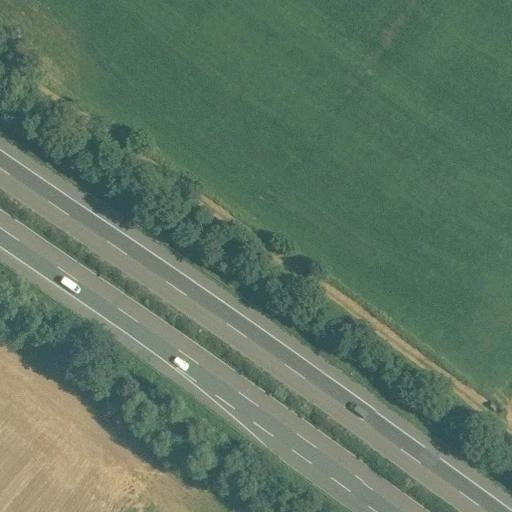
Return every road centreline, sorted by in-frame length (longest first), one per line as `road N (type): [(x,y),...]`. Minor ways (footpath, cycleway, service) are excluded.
road 1 (motorway): [(493,511),(0,183)]
road 2 (motorway): [(0,241),(253,406),(397,511)]
